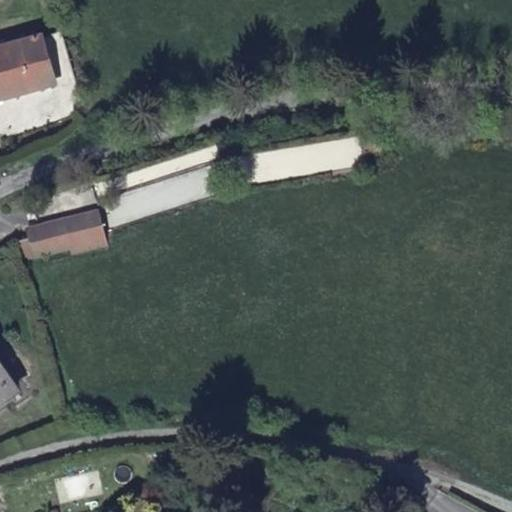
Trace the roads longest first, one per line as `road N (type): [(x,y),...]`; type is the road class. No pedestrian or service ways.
road 1 (unclassified): [(0,190),(93,147),(201,115),(307,96),(511,86)]
road 2 (track): [(0,471),(75,444),(168,430),(247,433),(511,501)]
